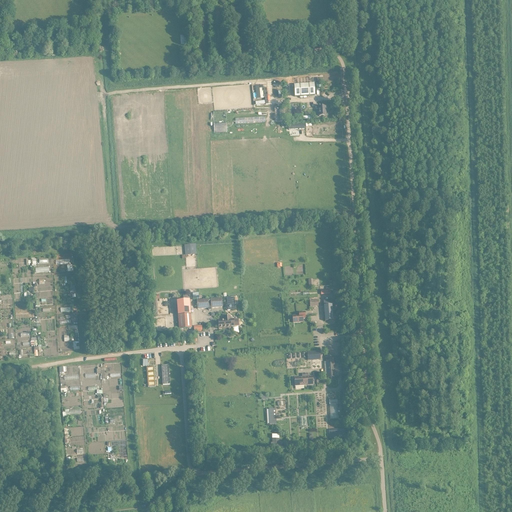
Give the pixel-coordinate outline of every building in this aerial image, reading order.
[(294,85),(295,97),(315,95),(314,83),(294,85)] [(296,112),(316,111),(316,109),(319,109),(319,116),(326,115),(326,107),(316,107),(315,99),(295,100),(296,112)] [(234,297),(227,298),(227,303),(227,310),(227,311),(235,310),(234,297)] [(208,300),(208,299),(197,300),(198,309),(208,308),(209,310),(211,310),(211,308),(222,307),(221,298),(211,299),(211,300),(208,300)] [(177,302),(179,329),(192,328),(189,301),(177,302)] [(333,320),(333,321),(332,305),(324,306),(325,321),(333,320)] [(293,316),(293,323),(303,322),(303,318),(305,318),(305,312),(299,312),(299,315),(293,316)] [(231,327),(234,327),(234,319),(230,320),(230,316),(226,316),(226,320),(218,321),(217,321),(217,325),(218,325),(219,329),(226,328),(228,328),(231,328),(231,327)] [(326,357),(327,377),(335,377),(334,357),(326,357)] [(169,365),(162,366),(163,385),(170,385),(169,365)] [(294,377),(295,386),(313,384),(312,376),(308,376),(308,373),(302,374),(302,377),(294,377)] [(272,439),(272,443),(274,443),(274,447),(279,447),(281,447),(281,442),(279,442),(279,439),(272,439)]
